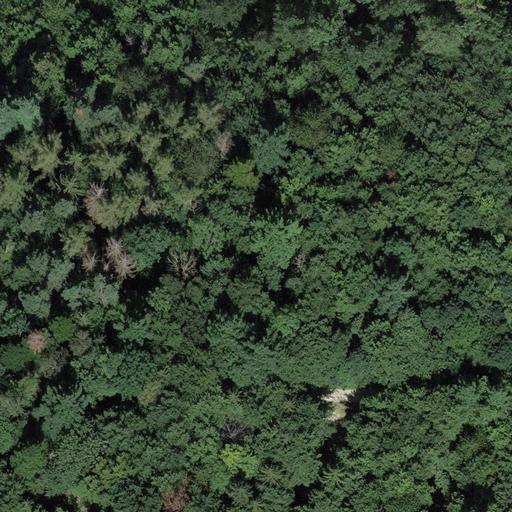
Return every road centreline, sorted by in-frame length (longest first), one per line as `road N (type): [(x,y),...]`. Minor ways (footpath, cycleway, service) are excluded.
road 1 (track): [(0,468),(245,397),(511,394)]
road 2 (track): [(351,399),(327,461),(294,511)]
